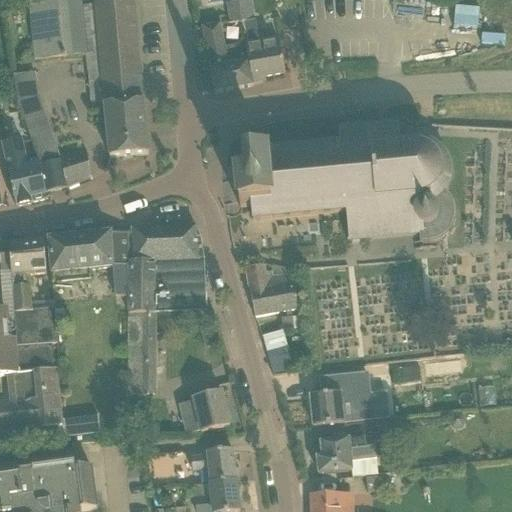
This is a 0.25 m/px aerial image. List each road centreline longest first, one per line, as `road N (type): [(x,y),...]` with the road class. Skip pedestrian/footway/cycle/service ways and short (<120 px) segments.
road 1 (residential): [(283,511),(221,252),(192,179)]
road 2 (tertiary): [(185,118),(323,95),(511,84)]
road 3 (residential): [(0,230),(98,212),(192,179)]
